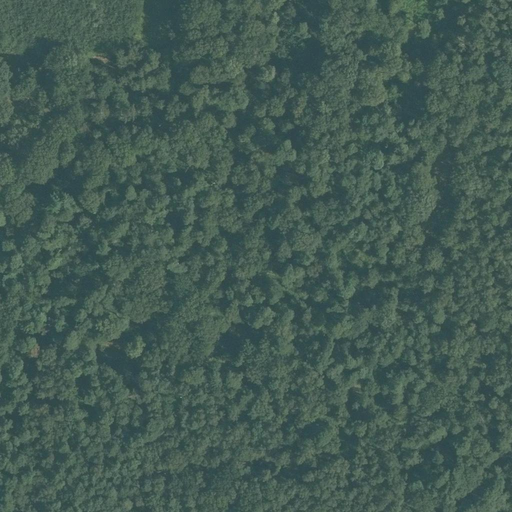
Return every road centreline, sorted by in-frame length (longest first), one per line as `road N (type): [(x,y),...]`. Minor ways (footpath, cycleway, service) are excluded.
road 1 (track): [(148,511),(183,360),(511,417)]
road 2 (track): [(110,142),(153,126),(245,120),(462,68),(511,66)]
road 3 (track): [(274,0),(183,360)]
road 4 (track): [(0,320),(183,360)]
